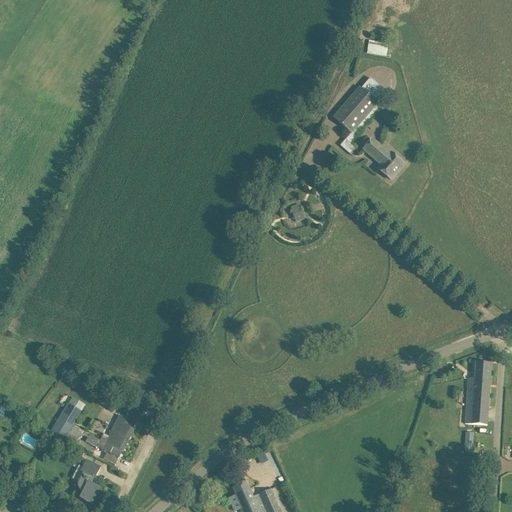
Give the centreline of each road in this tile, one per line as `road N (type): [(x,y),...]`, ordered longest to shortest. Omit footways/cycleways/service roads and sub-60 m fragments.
road 1 (track): [(365,0),(115,511)]
road 2 (unclassified): [(156,511),(259,431),(503,329)]
road 3 (track): [(286,157),(503,329)]
road 4 (residential): [(493,511),(503,329)]
